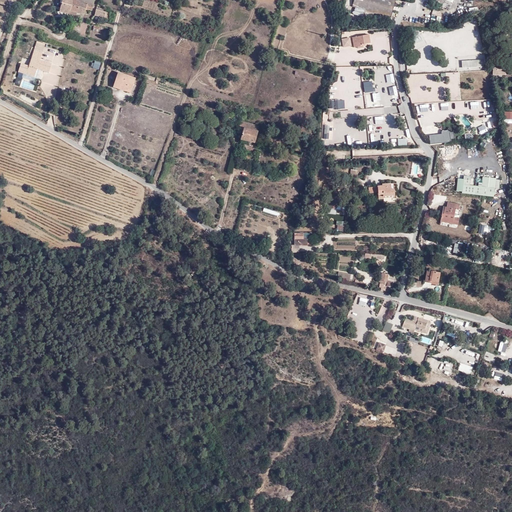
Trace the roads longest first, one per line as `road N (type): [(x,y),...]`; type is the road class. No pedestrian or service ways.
road 1 (unclassified): [(511,327),(264,260),(179,201),(0,102)]
road 2 (track): [(306,277),(318,362),(340,410),(328,427),(281,448),(253,511)]
road 3 (track): [(78,147),(124,0)]
